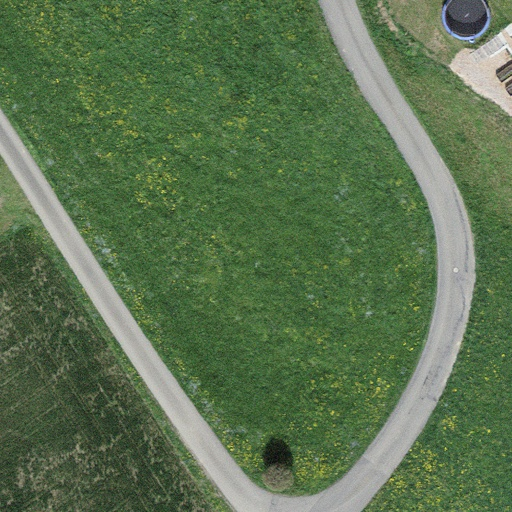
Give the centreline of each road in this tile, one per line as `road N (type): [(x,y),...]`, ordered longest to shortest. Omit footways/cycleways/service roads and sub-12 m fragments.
road 1 (unclassified): [(338,0),(447,212),(455,290),(451,325),(411,417),(337,511)]
road 2 (unclassified): [(0,136),(142,357),(256,511)]
